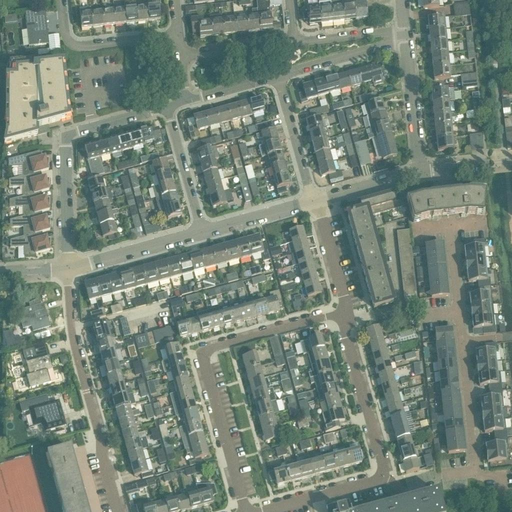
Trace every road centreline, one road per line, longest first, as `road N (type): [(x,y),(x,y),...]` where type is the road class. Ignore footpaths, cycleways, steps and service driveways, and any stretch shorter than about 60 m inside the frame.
road 1 (residential): [(241,511),(197,351),(344,312)]
road 2 (residential): [(247,511),(386,474),(344,312)]
road 3 (residential): [(447,219),(475,474)]
road 4 (residential): [(120,511),(72,330),(67,269)]
road 5 (residential): [(67,269),(65,136),(169,105)]
road 6 (residential): [(179,36),(70,45),(61,0)]
road 7 (residential): [(67,269),(203,231)]
road 8 (residential): [(419,171),(403,35)]
road 9 (residential): [(276,77),(403,35)]
road 10 (residential): [(203,231),(169,105)]
road 11 (residential): [(312,201),(276,77)]
